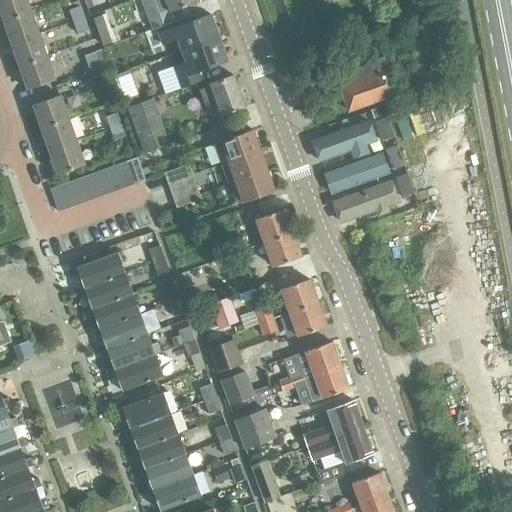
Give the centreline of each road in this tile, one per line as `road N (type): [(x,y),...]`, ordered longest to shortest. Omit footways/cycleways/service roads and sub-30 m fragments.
road 1 (tertiary): [(430,511),(238,0)]
road 2 (residential): [(15,146),(47,231),(144,194)]
